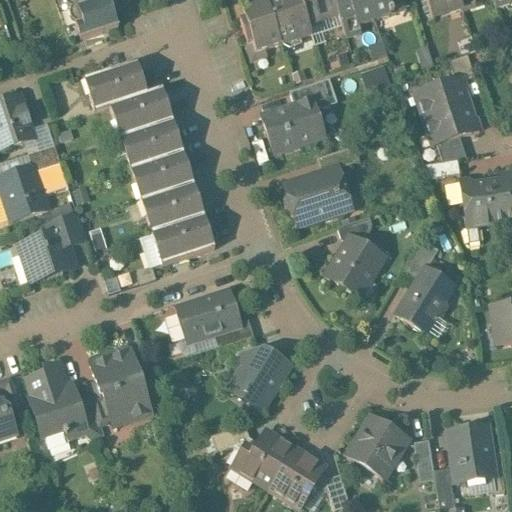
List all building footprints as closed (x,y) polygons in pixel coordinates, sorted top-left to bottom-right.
[(65,0),(79,44),(117,31),(106,0),(65,0)] [(254,8),(250,0),(235,0),(254,57),(280,48),(265,5),(254,8)] [(279,0),(265,5),(280,48),(310,38),(307,29),(297,0),(279,0)] [(297,0),(307,29),(337,18),(331,0),(297,0)] [(331,0),(337,18),(344,41),(356,29),(374,23),(366,0),(331,0)] [(397,0),(366,0),(374,23),(392,17),(389,7),(399,4),(397,0)] [(423,0),(431,22),(433,21),(431,17),(449,11),(448,6),(457,3),(460,12),(461,12),(458,3),(457,0),(423,0)] [(466,59),(448,65),(454,83),(461,81),(462,85),(474,82),(466,59)] [(135,66),(82,84),(93,117),(108,112),(146,99),(146,98),(135,66)] [(368,92),(390,84),(384,68),(362,76),(368,92)] [(454,83),(419,95),(423,106),(417,107),(422,123),(470,108),(462,85),(461,81),(454,83)] [(329,83),(288,96),(293,109),(311,103),(313,107),(334,99),(329,83)] [(146,99),(108,112),(119,144),(171,126),(161,93),(146,98),(146,99)] [(19,99),(0,105),(0,155),(34,144),(19,99)] [(293,109),(260,120),(273,158),(324,141),(313,107),(311,103),(293,109)] [(470,108),(422,123),(428,139),(433,137),(436,146),(435,147),(436,148),(459,141),(478,134),(470,108)] [(171,126),(119,144),(129,175),(181,158),(171,126)] [(459,141),(436,148),(442,166),(456,164),(466,162),(459,141)] [(53,150),(27,159),(31,171),(33,170),(34,175),(59,167),(53,150)] [(354,150),(316,163),(320,177),(336,172),(336,173),(359,165),(354,150)] [(181,158),(129,175),(140,207),(192,190),(181,158)] [(442,166),(423,169),(427,182),(458,178),(456,164),(442,166)] [(31,171),(0,180),(0,194),(11,227),(47,215),(34,175),(33,170),(31,171)] [(320,177),(283,189),(286,198),(284,203),(287,213),(292,215),(297,232),(340,218),(335,202),(345,199),(336,173),(336,172),(320,177)] [(502,177),(497,185),(485,186),(491,228),(511,225),(511,186),(510,176),(502,177)] [(473,188),(466,182),(458,184),(465,232),(479,230),(491,228),(485,186),(473,188)] [(192,190),(140,207),(151,240),(203,223),(192,190)] [(76,219),(45,229),(49,240),(79,231),(76,219)] [(368,221),(336,232),(340,244),(345,247),(349,241),(361,249),(371,232),(368,221)] [(203,223),(151,240),(161,270),(214,253),(203,223)] [(465,232),(462,233),(465,247),(469,250),(478,249),(481,245),(479,230),(465,232)] [(49,240),(18,250),(30,287),(75,272),(68,251),(85,246),(79,231),(49,240)] [(361,249),(349,241),(345,247),(324,281),(358,302),(382,263),(361,249)] [(421,245),(403,276),(417,284),(423,273),(425,274),(437,254),(421,245)] [(417,284),(395,319),(424,337),(435,320),(440,319),(444,312),(443,307),(452,291),(425,274),(423,273),(417,284)] [(227,295),(174,312),(187,349),(214,340),(240,332),(238,327),(227,295)] [(511,306),(490,310),(496,349),(511,346),(511,306)] [(240,332),(214,340),(217,352),(251,341),(252,340),(247,324),(238,327),(240,332)] [(217,352),(216,352),(220,365),(239,361),(255,357),(257,356),(251,341),(217,352)] [(141,351),(129,355),(137,378),(148,375),(141,351)] [(119,354),(117,360),(101,365),(96,362),(91,363),(89,369),(99,399),(102,401),(109,423),(126,417),(129,425),(150,419),(137,378),(129,355),(123,352),(119,354)] [(263,359),(256,361),(255,357),(239,361),(241,367),(239,368),(243,380),(236,391),(245,396),(243,399),(244,400),(242,404),(254,412),(264,410),(284,377),(279,374),(284,366),(276,362),(274,365),(263,359)] [(57,368),(42,372),(44,378),(24,385),(42,438),(58,433),(71,443),(86,439),(76,407),(69,389),(65,390),(57,368)] [(19,412),(10,383),(0,386),(0,392),(8,416),(19,412)] [(0,445),(16,440),(8,416),(0,392),(0,445)] [(102,401),(99,399),(87,403),(97,432),(106,429),(109,423),(102,401)] [(99,441),(87,403),(76,407),(86,439),(92,444),(99,441)] [(408,443),(370,421),(346,461),(383,484),(408,443)] [(244,430),(210,441),(215,457),(249,446),(244,430)] [(486,430),(447,436),(452,471),(455,487),(494,481),(486,430)] [(293,454),(264,436),(252,455),(244,450),(233,468),(241,473),(241,474),(255,482),(270,491),(293,454)] [(428,445),(413,447),(419,486),(434,484),(432,475),(428,445)] [(299,511),(324,472),(293,454),(270,491),(268,495),(296,511),(299,511)] [(241,473),(233,468),(226,479),(227,483),(241,492),(250,490),(255,482),(241,474),(241,473)] [(452,471),(432,475),(434,484),(437,511),(454,511),(451,488),(455,487),(452,471)] [(324,480),(331,511),(348,508),(341,476),(324,480)]
